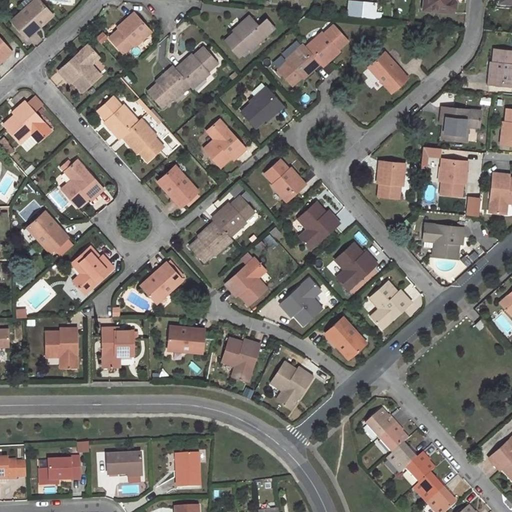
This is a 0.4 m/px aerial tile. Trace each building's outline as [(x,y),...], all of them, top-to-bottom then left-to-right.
[(38,0),(35,0),(11,22),(26,38),(41,25),(52,15),(38,0)] [(349,0),(348,0),(346,15),(362,17),(364,1),(349,0)] [(423,0),(423,9),(450,11),(455,7),(455,1),(457,1),(456,0),(423,0)] [(364,1),(362,17),(374,18),(375,3),(364,1)] [(121,27),(109,38),(123,54),(133,45),(134,47),(151,32),(134,12),(119,25),(121,27)] [(241,22),(235,28),(236,30),(224,41),(238,56),(248,48),(250,50),(274,27),(266,18),(258,25),(249,15),(241,22)] [(234,20),(230,23),(235,28),(241,22),(237,17),(234,20)] [(337,54),(335,52),(348,41),(333,25),(323,33),(322,31),(304,47),(320,64),(322,67),(337,54)] [(104,33),(97,39),(101,44),(108,37),(104,33)] [(0,39),(0,58),(2,56),(4,59),(11,52),(0,39)] [(101,75),(89,62),(98,55),(88,44),(58,70),(65,78),(67,76),(81,92),(101,75)] [(288,61),(278,70),(291,86),(304,75),(305,77),(320,64),(304,47),(302,44),(286,59),(288,61)] [(189,56),(175,68),(190,85),(192,88),(209,73),(208,71),(218,62),(203,46),(191,57),(189,56)] [(490,65),(488,84),(490,84),(511,86),(511,50),(494,49),(492,65),(490,65)] [(385,51),(368,67),(391,92),(402,83),(408,78),(385,51)] [(160,80),(147,92),(162,107),(171,99),(173,100),(190,85),(175,68),(172,65),(158,78),(160,80)] [(511,92),(511,86),(490,84),(489,92),(511,94),(511,92)] [(250,103),(241,112),(255,128),(267,117),(269,119),(283,106),(266,86),(248,101),(250,103)] [(113,96),(97,111),(108,123),(106,124),(119,139),(122,136),(139,121),(124,104),(121,105),(113,96)] [(19,109),(3,124),(20,143),(33,132),(40,140),(51,130),(25,100),(17,107),(19,109)] [(444,117),(442,138),(468,141),(469,124),(480,125),(482,110),(442,106),(440,116),(444,117)] [(503,121),(500,143),(511,144),(511,108),(507,108),(505,121),(503,121)] [(164,147),(155,137),(157,136),(142,119),(139,121),(122,136),(134,150),(136,149),(147,161),(164,147)] [(216,137),(203,148),(221,167),(237,153),(239,155),(246,149),(220,119),(209,128),(216,137)] [(20,143),(27,151),(40,140),(33,132),(20,143)] [(442,182),(440,194),(462,196),(463,180),(466,180),(468,161),(441,158),(439,181),(442,182)] [(280,159),(264,173),(273,183),(271,184),(286,202),(306,184),(293,170),(291,171),(280,159)] [(74,177),(61,189),(78,208),(94,194),(96,196),(104,189),(77,160),(72,164),(67,169),(74,177)] [(69,161),(63,165),(67,169),(72,164),(69,161)] [(379,161),(377,179),(380,180),(378,196),(399,199),(401,186),(403,186),(405,163),(379,161)] [(174,166),(157,180),(169,194),(181,207),(198,192),(174,166)] [(494,173),(490,212),(503,214),(504,202),(511,203),(511,177),(503,177),(503,174),(494,173)] [(226,205),(212,218),(214,220),(229,237),(246,222),(245,220),(254,211),(240,196),(228,206),(226,205)] [(317,201),(297,218),(309,231),(301,239),(311,250),(340,223),(334,215),(331,218),(317,201)] [(44,211),(28,226),(51,252),(68,237),(56,224),(44,211)] [(202,235),(189,246),(203,262),(213,253),(215,255),(232,240),(229,237),(214,220),(200,233),(202,235)] [(432,256),(457,258),(460,237),(464,237),(465,228),(425,223),(423,237),(434,238),(432,256)] [(346,272),(338,279),(348,290),(377,264),(370,256),(368,258),(354,242),(335,259),(346,272)] [(83,276),(75,283),(84,294),(114,267),(107,260),(105,262),(91,246),(71,262),(83,276)] [(268,288),(256,275),(264,268),(254,257),(225,284),(231,291),(234,289),(248,306),(268,288)] [(153,274),(141,285),(156,302),(182,279),(167,262),(153,274)] [(322,309),(311,295),(319,288),(309,277),(279,304),(286,311),(288,309),(303,325),(322,309)] [(388,281),(369,298),(380,310),(372,318),(382,328),(412,302),(405,295),(403,297),(388,281)] [(511,291),(499,302),(508,313),(511,309),(511,291)] [(342,317),(325,332),(348,358),(366,343),(342,317)] [(482,318),(474,324),(479,330),(486,323),(482,318)] [(170,326),(168,349),(202,352),(204,330),(188,328),(170,326)] [(68,330),(45,331),(45,356),(63,356),(63,367),(78,367),(77,327),(67,327),(68,330)] [(117,366),(117,356),(134,355),(134,330),(112,330),(112,327),(102,327),(103,366),(117,366)] [(8,329),(0,329),(0,343),(9,343),(8,329)] [(238,367),(234,378),(248,382),(261,344),(251,341),(250,344),(229,337),(221,362),(238,367)] [(285,392),(279,402),(291,409),(313,376),(304,370),(303,373),(284,361),(270,383),(285,392)] [(380,409),(364,423),(377,438),(395,422),(389,415),(387,417),(380,409)] [(395,422),(377,438),(391,453),(402,443),(406,439),(400,431),(402,430),(395,422)] [(511,478),(511,436),(488,458),(494,465),(497,463),(511,479),(511,478)] [(391,453),(386,457),(400,472),(404,468),(417,456),(410,449),(409,450),(402,443),(391,453)] [(174,471),(175,487),(199,486),(196,452),(177,453),(178,471),(174,471)] [(417,456),(404,468),(418,483),(429,473),(434,468),(427,461),(429,459),(422,452),(417,456)] [(136,453),(103,455),(104,474),(124,473),(124,471),(137,470),(136,453)] [(55,480),(68,479),(68,475),(77,475),(76,456),(67,456),(67,459),(46,460),(46,469),(36,469),(37,485),(47,484),(47,480),(55,480)] [(0,474),(4,475),(5,478),(13,478),(12,460),(4,460),(4,457),(0,457),(0,474)] [(23,460),(12,460),(13,478),(24,478),(24,475),(23,460)] [(36,469),(46,469),(46,460),(36,460),(36,469)] [(418,483),(413,487),(427,502),(444,486),(437,478),(435,480),(429,473),(418,483)] [(445,511),(456,503),(449,495),(451,493),(444,486),(427,502),(435,511),(445,511)]
